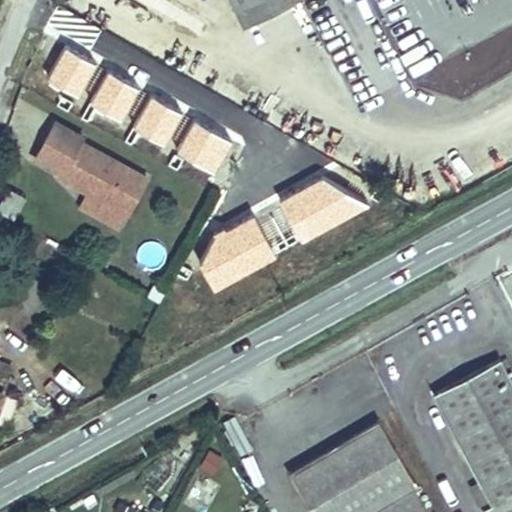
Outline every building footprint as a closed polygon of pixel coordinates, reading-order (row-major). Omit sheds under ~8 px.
[(290,0),(230,0),(243,24),(290,0)] [(309,23),(298,28),(311,62),(322,58),(309,23)] [(36,89),(54,99),(61,85),(43,76),(36,89)] [(60,106),(90,122),(102,100),(72,84),(60,106)] [(201,155),(221,120),(163,85),(140,125),(169,142),(172,137),(201,155)] [(82,135),(54,120),(34,157),(61,171),(59,175),(87,190),(126,212),(146,175),(80,139),(82,135)] [(167,145),(196,163),(201,155),(172,137),(169,142),(167,145)] [(278,198),(299,236),(354,206),(333,168),(278,198)] [(0,212),(14,220),(27,196),(7,186),(0,199),(0,212)] [(79,203),(119,225),(126,212),(87,190),(79,203)] [(212,283),(272,252),(253,216),(193,248),(212,283)] [(511,511),(511,382),(500,359),(433,394),(479,482),(491,505),(482,509),(483,511),(511,511)] [(0,400),(14,366),(0,360),(0,400)] [(416,486),(379,421),(290,473),(312,511),(425,511),(413,488),(416,486)] [(198,465),(213,472),(222,454),(206,447),(198,465)] [(470,487),(482,509),(491,505),(479,482),(470,487)] [(147,511),(124,502),(119,511),(147,511)]
